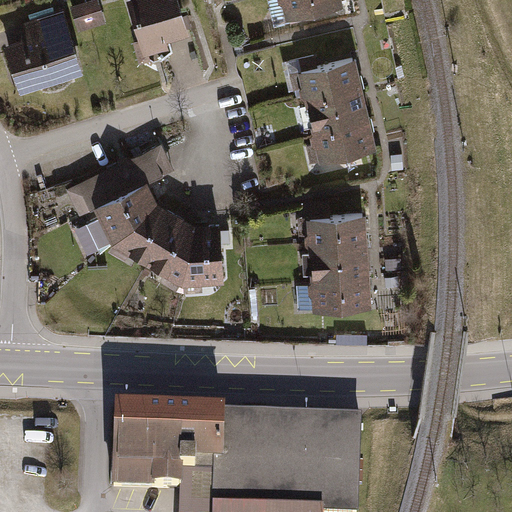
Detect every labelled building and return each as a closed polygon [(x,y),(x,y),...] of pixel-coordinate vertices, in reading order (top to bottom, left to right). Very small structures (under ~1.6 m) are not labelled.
[(88,0),(67,6),(74,30),(103,22),(96,0),(88,0)] [(121,0),(135,48),(185,33),(175,0),(121,0)] [(338,0),(264,0),(270,22),(340,6),(338,0)] [(0,49),(13,91),(78,71),(60,12),(52,14),(49,6),(23,14),(26,22),(21,23),(17,37),(0,42),(0,49)] [(357,87),(350,57),(292,70),(298,95),(299,101),(357,87)] [(364,118),(357,87),(299,101),(306,131),(364,118)] [(371,148),(364,118),(306,131),(308,137),(314,162),(371,148)] [(158,142),(65,187),(77,213),(89,208),(145,181),(171,169),(158,142)] [(400,153),(387,154),(388,170),(401,169),(400,153)] [(145,181),(89,208),(94,217),(82,224),(84,228),(74,234),(84,252),(95,246),(97,250),(109,244),(155,203),(145,181)] [(104,253),(139,273),(173,215),(155,203),(109,244),(104,253)] [(188,224),(173,215),(139,273),(176,294),(181,285),(188,224)] [(364,215),(301,218),(303,248),(365,245),(364,215)] [(218,284),(214,223),(188,224),(181,285),(218,284)] [(365,245),(303,248),(304,278),(367,275),(365,245)] [(401,260),(383,261),(384,271),(402,271),(401,260)] [(367,275),(304,278),(298,278),(300,309),(368,305),(367,275)] [(358,511),(362,420),(115,410),(111,492),(170,495),(180,495),(179,511),(358,511)]
